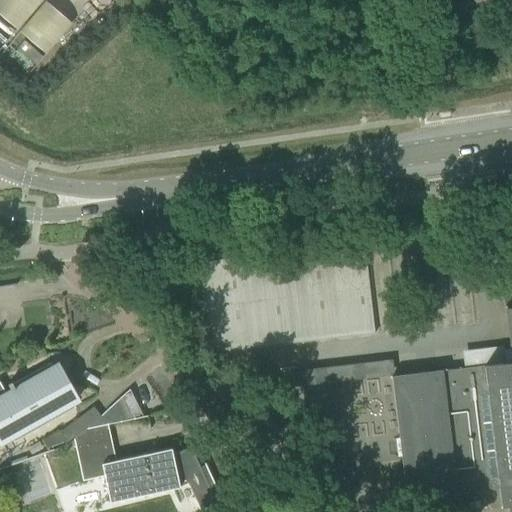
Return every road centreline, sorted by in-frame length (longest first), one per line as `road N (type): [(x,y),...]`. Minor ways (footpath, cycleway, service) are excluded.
road 1 (residential): [(368,511),(197,384),(71,275)]
road 2 (secondary): [(139,194),(511,140)]
road 3 (secondary): [(0,208),(59,216),(139,194)]
road 4 (secondary): [(139,194),(66,190),(0,172)]
